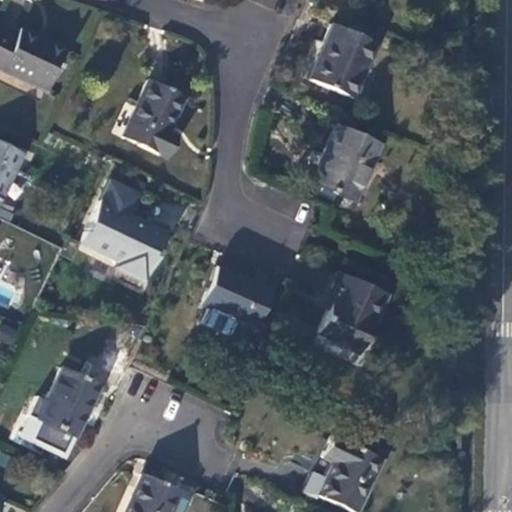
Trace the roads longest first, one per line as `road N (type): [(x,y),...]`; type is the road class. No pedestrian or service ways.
road 1 (tertiary): [(509,0),(506,423)]
road 2 (residential): [(110,0),(256,44),(227,205),(291,237)]
road 3 (residential): [(61,511),(134,426),(206,460)]
